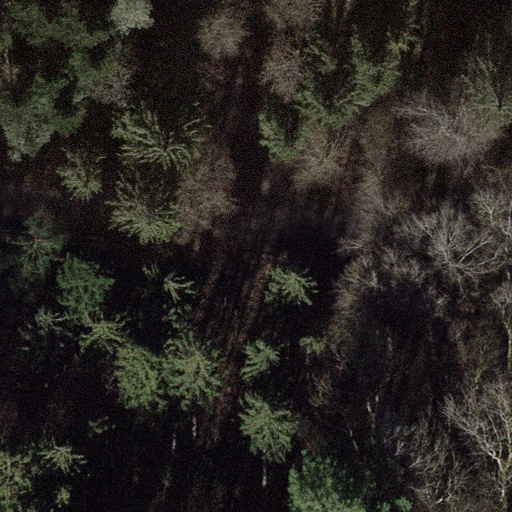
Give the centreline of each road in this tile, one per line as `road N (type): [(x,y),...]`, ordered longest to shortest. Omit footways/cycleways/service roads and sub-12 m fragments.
road 1 (track): [(511,237),(0,191)]
road 2 (track): [(200,0),(249,215)]
